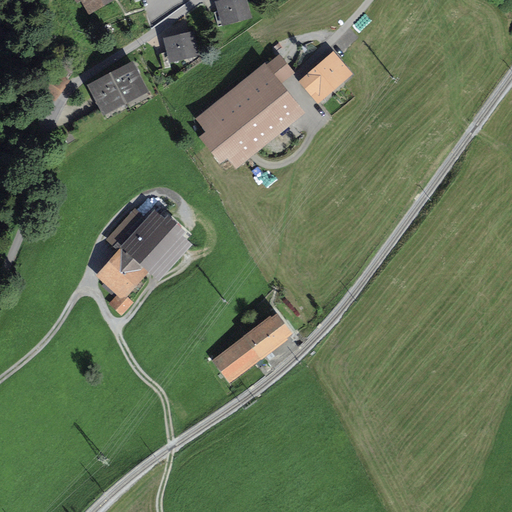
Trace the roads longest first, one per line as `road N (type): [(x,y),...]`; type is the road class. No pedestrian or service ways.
road 1 (residential): [(199,0),(62,97),(0,281)]
road 2 (track): [(160,511),(171,455),(166,405),(115,327)]
